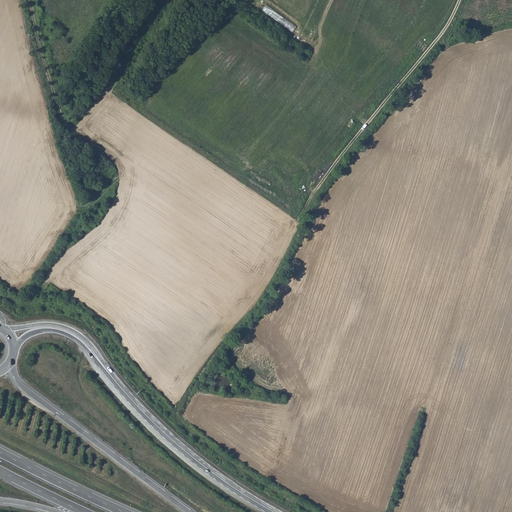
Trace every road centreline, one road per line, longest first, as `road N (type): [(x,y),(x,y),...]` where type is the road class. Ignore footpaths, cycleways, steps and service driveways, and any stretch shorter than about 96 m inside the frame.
road 1 (track): [(458,0),(298,221)]
road 2 (trunk): [(189,511),(19,384),(10,363)]
road 3 (tertiary): [(101,361),(183,449),(274,511)]
road 4 (track): [(30,0),(59,112),(71,130)]
road 5 (trunk): [(123,511),(0,452)]
